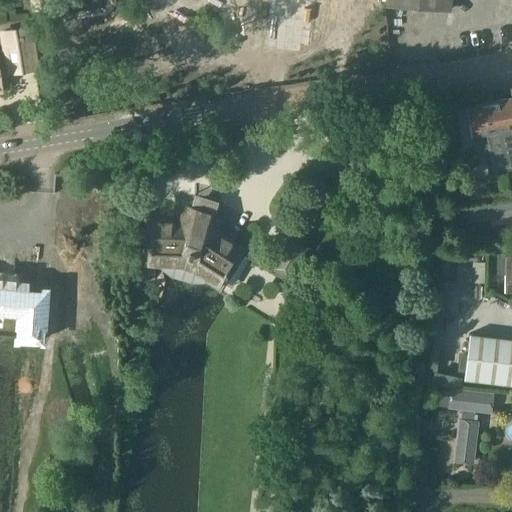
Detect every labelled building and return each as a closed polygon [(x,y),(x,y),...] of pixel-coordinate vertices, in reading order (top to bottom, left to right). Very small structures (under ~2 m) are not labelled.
[(34,0),(36,9),(49,7),(48,0),(34,0)] [(61,0),(64,13),(105,7),(108,0),(61,0)] [(272,0),(267,50),(310,55),(316,0),(272,0)] [(385,0),(385,5),(386,5),(449,10),(449,0),(385,0)] [(35,68),(29,27),(4,31),(8,55),(0,56),(0,89),(1,89),(0,82),(0,70),(9,69),(10,72),(35,68)] [(511,97),(468,107),(474,136),(488,133),(495,168),(511,164),(511,97)] [(423,188),(424,173),(412,172),(410,187),(423,188)] [(455,202),(490,197),(488,179),(452,183),(455,202)] [(511,202),(469,208),(471,221),(511,216),(511,202)] [(448,205),(448,211),(448,223),(459,223),(458,205),(449,205),(448,205)] [(208,231),(215,220),(188,211),(187,224),(151,223),(150,259),(187,261),(220,281),(239,250),(208,231)] [(292,279),(312,248),(293,236),(273,267),(292,279)] [(511,248),(493,248),(492,270),(504,270),(504,288),(510,288),(510,291),(511,290),(511,248)] [(26,293),(26,289),(26,288),(26,287),(26,286),(25,285),(24,284),(22,284),(23,276),(0,274),(0,324),(18,325),(17,340),(43,342),(47,294),(26,293)] [(511,378),(511,331),(471,327),(466,373),(511,378)] [(494,388),(450,382),(450,384),(438,383),(436,400),(448,401),(447,403),(462,405),(461,414),(458,413),(453,457),(474,460),(479,416),(473,415),(475,407),(491,408),(494,388)]
